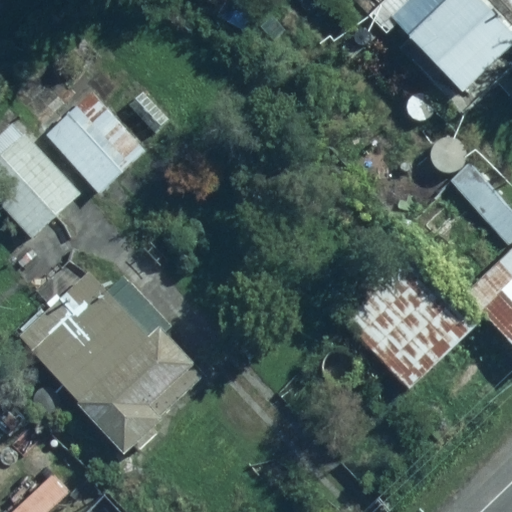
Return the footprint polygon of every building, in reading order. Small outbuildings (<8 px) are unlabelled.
[(229,0),(258,27),(284,0),(229,0)] [(384,0),(373,12),(469,106),(511,62),(511,0),(501,0),(491,11),(479,0),(384,0)] [(89,90),(40,133),(100,200),(148,158),(89,90)] [(79,199),(11,122),(0,131),(0,209),(30,243),(79,199)] [(511,251),(462,301),(511,354),(511,251)] [(342,324),(411,400),(480,338),(410,262),(342,324)] [(21,336),(123,448),(204,375),(160,327),(149,337),(90,273),(21,336)] [(40,485),(10,511),(54,511),(60,507),(40,485)]
